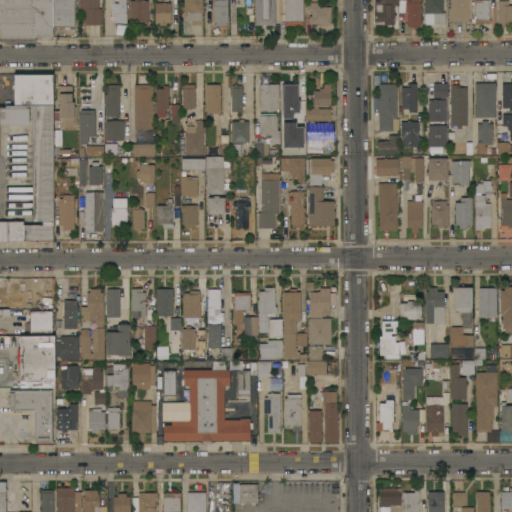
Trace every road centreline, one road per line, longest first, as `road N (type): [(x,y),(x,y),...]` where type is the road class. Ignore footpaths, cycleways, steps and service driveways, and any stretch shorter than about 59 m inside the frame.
road 1 (residential): [(0,259),(511,256)]
road 2 (residential): [(0,57),(511,55)]
road 3 (residential): [(357,511),(355,0)]
road 4 (residential): [(0,461),(511,459)]
